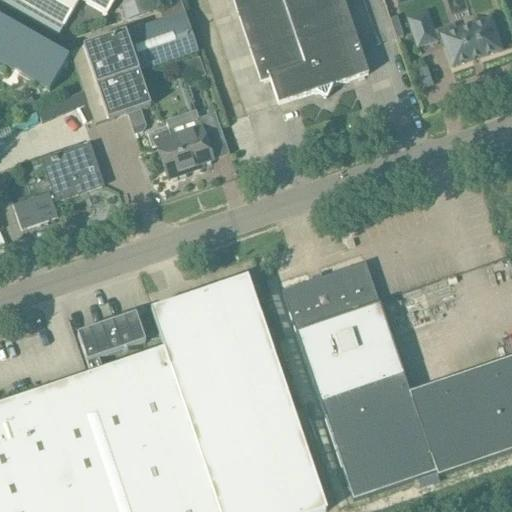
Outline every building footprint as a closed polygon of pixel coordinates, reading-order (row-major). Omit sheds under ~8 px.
[(13,0),(63,28),(80,0),(106,16),(114,0),(13,0)] [(127,21),(148,11),(142,0),(136,0),(121,7),(127,21)] [(368,76),(341,0),(232,0),(261,84),(269,81),(278,107),(314,95),(326,100),(332,89),(368,76)] [(183,16),(112,40),(81,51),(94,90),(106,124),(149,109),(137,75),(196,55),(183,16)] [(432,34),(426,16),(409,22),(418,48),(442,40),(452,69),(499,53),(489,23),(456,34),(454,26),(432,34)] [(0,65),(31,84),(49,94),(52,104),(81,94),(69,59),(52,49),(0,19),(0,65)] [(83,94),(38,113),(43,125),(87,106),(83,94)] [(24,103),(13,108),(18,121),(30,115),(37,112),(34,106),(31,100),(24,103)] [(133,138),(141,135),(144,130),(138,113),(126,118),(133,138)] [(167,131),(147,138),(151,150),(154,150),(156,149),(167,182),(187,175),(186,171),(212,162),(205,141),(221,135),(215,117),(198,122),(200,128),(170,139),(168,132),(167,131)] [(102,188),(89,148),(43,163),(53,194),(12,207),(20,232),(57,220),(52,205),(102,188)] [(511,360),(410,396),(365,265),(282,294),(354,504),(436,476),(437,479),(511,453),(511,360)] [(150,312),(163,350),(164,350),(220,511),(326,511),(247,279),(150,312)] [(106,370),(101,372),(98,360),(144,344),(135,316),(76,336),(89,376),(87,376),(0,406),(0,511),(220,511),(164,350),(163,350),(106,370)]
